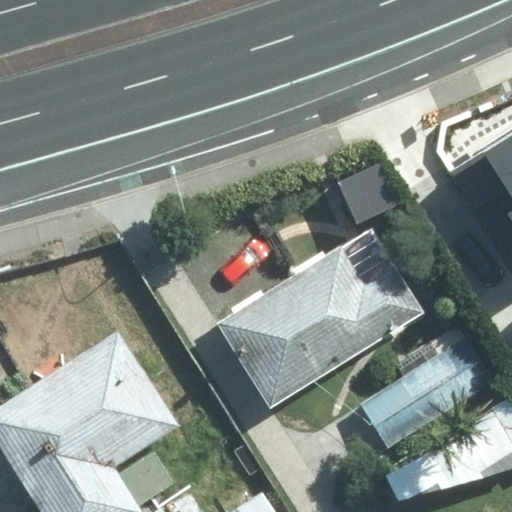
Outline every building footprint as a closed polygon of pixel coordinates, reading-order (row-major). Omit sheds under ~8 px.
[(511,226),(464,255),(511,334),(511,226)] [(276,399),(390,330),(425,309),(398,266),(371,282),(346,242),(225,316),(276,399)] [(120,326),(0,402),(0,430),(52,511),(140,511),(150,506),(121,459),(181,421),(120,326)] [(469,333),(362,397),(390,444),(497,380),(469,333)] [(280,511),(266,491),(233,511),(280,511)]
